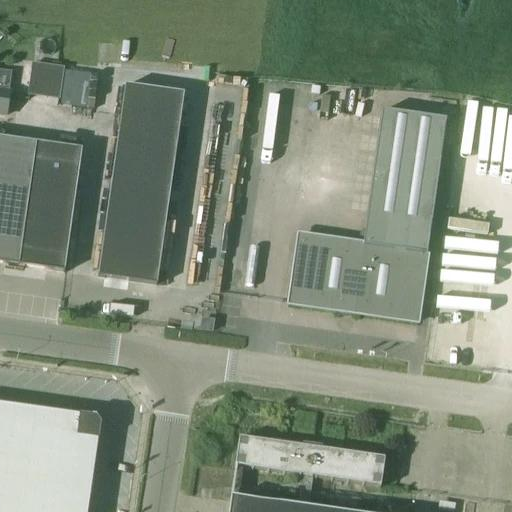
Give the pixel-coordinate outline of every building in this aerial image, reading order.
[(62,71),(32,67),(28,97),(58,101),(62,71)] [(124,88),(96,280),(156,288),(183,97),(124,88)] [(0,117),(5,118),(8,94),(0,92),(0,117)] [(288,307),(417,325),(446,122),(381,113),(361,247),(298,238),(288,307)] [(0,265),(18,268),(63,275),(81,152),(0,140),(0,265)] [(0,511),(87,511),(100,427),(95,420),(0,407),(0,511)] [(383,462),(238,441),(234,469),(301,479),(297,510),(229,501),(227,511),(308,511),(307,511),(312,480),(379,490),(383,462)]
